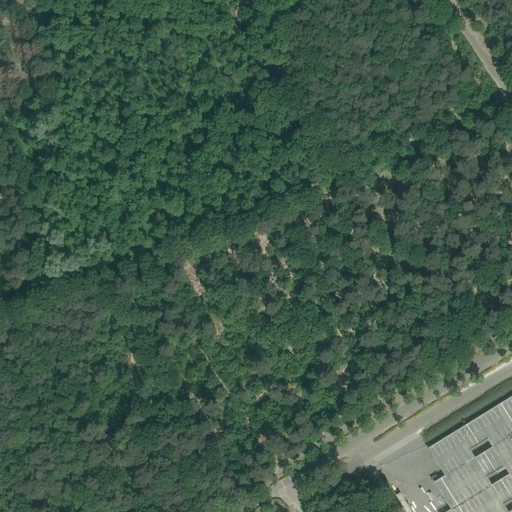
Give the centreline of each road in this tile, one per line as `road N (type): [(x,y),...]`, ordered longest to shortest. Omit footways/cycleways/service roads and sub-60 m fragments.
road 1 (unclassified): [(511,347),(244,511)]
road 2 (unclassified): [(304,511),(375,448),(511,366)]
